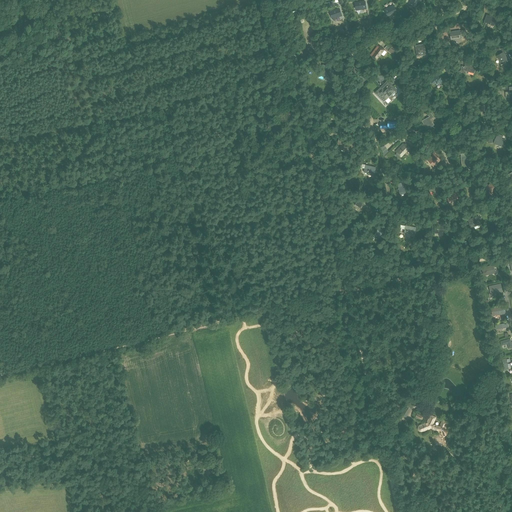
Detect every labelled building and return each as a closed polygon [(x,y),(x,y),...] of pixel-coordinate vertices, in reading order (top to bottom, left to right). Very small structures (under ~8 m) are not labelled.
[(416,0),(409,0),(406,2),(409,8),(418,4),(416,0)] [(356,5),(358,12),(367,9),(365,2),(356,5)] [(395,5),(386,9),(388,16),(397,12),(395,5)] [(330,13),(332,20),(342,17),(340,10),(330,13)] [(484,22),(494,26),(497,18),(487,14),(484,22)] [(449,32),(450,40),(462,38),(461,30),(449,32)] [(415,46),(417,56),(426,54),(424,44),(415,46)] [(388,51),(392,54),(395,51),(391,48),(390,48),(387,45),(385,48),(388,51)] [(371,55),(377,60),(384,49),(380,46),(379,47),(377,46),(371,55)] [(496,55),(501,63),(508,59),(504,53),(507,52),(504,46),(501,48),(503,52),(496,55)] [(464,70),(474,73),(477,65),(466,62),(465,66),(462,65),(460,72),(464,73),(464,70)] [(335,69),(329,67),(326,66),(323,64),(322,67),(321,70),(324,72),(324,71),(327,72),(325,77),(331,80),(335,69)] [(431,83),(443,84),(443,75),(431,75),(431,83)] [(395,91),(388,83),(375,94),(383,102),(395,91)] [(334,110),(341,112),(343,105),(337,103),(334,110)] [(422,120),(427,129),(434,125),(431,118),(434,117),(431,112),(428,114),(429,116),(422,120)] [(457,131),(467,132),(467,124),(458,123),(457,131)] [(493,143),(502,147),(505,139),(502,138),(503,135),(498,133),(493,143)] [(343,149),(349,151),(351,142),(345,140),(343,149)] [(396,153),(401,157),(410,147),(406,143),(396,153)] [(433,167),(440,160),(435,155),(428,161),(433,167)] [(461,156),(461,167),(471,166),(470,155),(461,156)] [(376,167),(360,163),(359,167),(364,168),(364,172),(368,173),(367,174),(374,176),(376,167)] [(397,183),(400,194),(406,193),(403,182),(397,183)] [(495,186),(489,184),(489,185),(485,184),(485,186),(484,186),(484,188),(490,190),(489,194),(493,195),(495,186)] [(454,195),(453,195),(448,198),(451,205),(459,201),(455,192),(453,193),(453,195),(454,195)] [(358,207),(360,208),(365,200),(360,196),(356,203),(359,205),(358,207)] [(469,222),(471,228),(480,224),(479,220),(477,220),(475,216),(467,219),(469,222)] [(441,221),(441,226),(435,226),(435,233),(438,233),(438,235),(444,235),(444,226),(446,226),(446,221),(441,221)] [(414,232),(415,232),(417,227),(406,225),(404,234),(413,236),(414,232)] [(374,235),(380,238),(384,230),(379,227),(374,235)] [(494,264),(481,267),(484,276),(496,273),(494,264)] [(503,291),(501,283),(489,286),(490,294),(503,291)] [(492,308),(493,316),(506,313),(504,306),(492,308)] [(508,343),(509,348),(511,346),(511,344),(510,339),(501,341),(502,345),(508,343)] [(400,414),(406,417),(412,409),(406,405),(400,414)] [(438,431),(443,433),(444,433),(448,422),(442,420),(439,427),(433,424),(436,417),(431,415),(431,416),(429,417),(427,422),(420,425),(419,425),(418,426),(418,427),(417,428),(418,429),(418,430),(419,431),(420,432),(421,432),(422,432),(431,429),(437,431),(438,431)]
